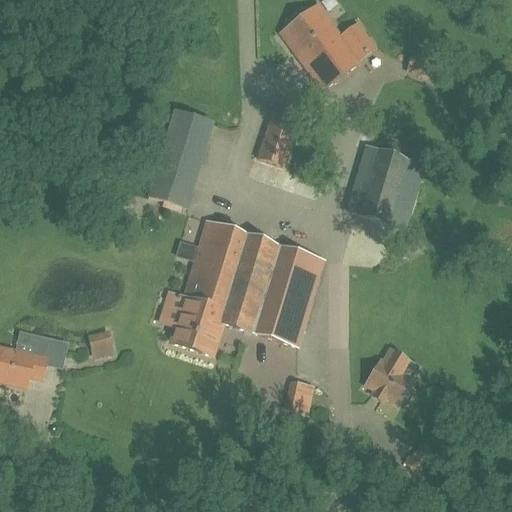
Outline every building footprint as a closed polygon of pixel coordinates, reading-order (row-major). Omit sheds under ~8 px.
[(321,93),(360,65),(359,63),(375,50),(361,32),(345,44),(318,7),(279,35),(321,93)] [(404,76),(432,87),(439,68),(411,57),(404,76)] [(282,169),(301,113),(276,104),(257,161),(282,169)] [(187,210),(211,125),(172,114),(148,198),(187,210)] [(426,169),(367,148),(346,215),(406,235),(426,169)] [(179,309),(190,313),(176,356),(208,367),(222,324),(299,349),(327,264),(207,224),(179,309)] [(108,333),(87,338),(92,360),(113,355),(108,333)] [(41,383),(47,358),(16,351),(16,354),(0,350),(0,383),(25,390),(27,380),(41,383)] [(413,388),(386,365),(368,386),(395,410),(413,388)] [(305,419),(308,387),(286,385),(283,416),(305,419)] [(425,449),(417,456),(426,466),(434,459),(425,449)]
